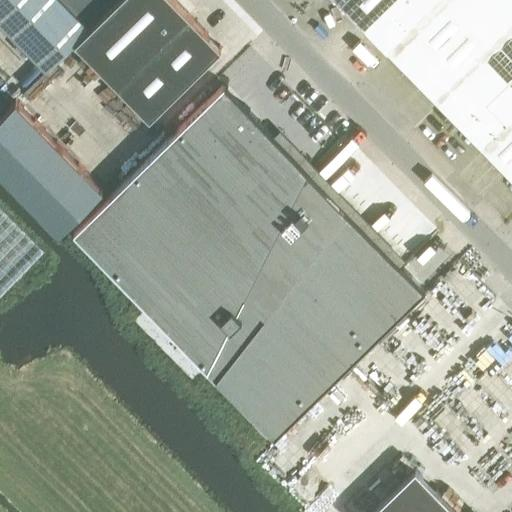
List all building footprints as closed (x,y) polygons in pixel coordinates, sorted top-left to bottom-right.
[(77,39),(116,0),(0,0),(0,19),(46,66),(77,39)] [(177,0),(116,0),(77,39),(151,115),(222,45),(177,0)] [(511,0),(342,0),(511,173),(511,0)] [(225,82),(74,229),(274,435),(425,287),(401,262),(225,82)] [(17,97),(0,113),(0,168),(59,229),(103,185),(17,97)] [(0,293),(44,248),(0,204),(0,293)] [(461,511),(416,465),(367,511),(461,511)]
